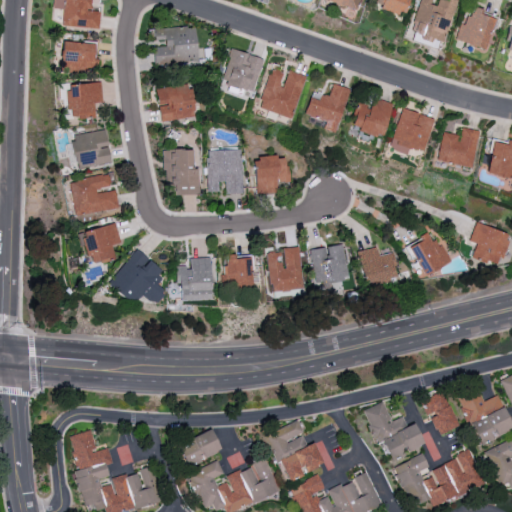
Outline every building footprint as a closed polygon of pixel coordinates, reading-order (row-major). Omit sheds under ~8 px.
[(91,0),(52,0),(52,9),(62,9),(61,26),(98,28),(99,12),(91,11),(91,0)] [(325,0),(356,9),(358,0),(325,0)] [(408,0),(372,0),(372,2),(380,5),(379,9),(403,17),(408,0)] [(487,50),(497,16),(470,8),(466,25),(459,23),(454,41),(487,50)] [(197,61),(195,26),(152,28),(154,63),(197,61)] [(511,27),(508,26),(503,52),(511,53),(511,27)] [(60,72),(92,73),(93,43),(61,42),(60,72)] [(263,59),(230,49),(219,83),(252,93),(263,59)] [(291,118),(305,77),(286,70),(285,73),(270,69),(257,107),(291,118)] [(93,103),(100,103),(100,83),(65,84),(66,118),(94,117),(93,103)] [(160,122),(195,117),(190,84),(155,89),(160,122)] [(335,132),(349,89),(331,84),(327,96),(311,91),(303,115),(325,121),(322,128),(335,132)] [(392,104),(372,98),(370,105),(358,102),(350,128),(382,137),(392,104)] [(423,152),(433,119),(400,108),(388,148),(406,154),(408,147),(423,152)] [(470,168),(478,131),(460,127),(458,135),(441,132),(435,161),(470,168)] [(110,163),(104,129),(70,136),(76,169),(110,163)] [(485,174),(511,179),(511,142),(492,138),(485,174)] [(168,195),(197,195),(197,168),(192,168),(192,149),(161,150),(161,171),(167,171),(168,195)] [(240,149),(206,150),(207,192),(218,191),(217,182),(224,181),(224,194),(242,193),(240,149)] [(255,194),(276,193),(276,183),(289,182),(289,167),(284,167),(284,155),(254,157),(255,194)] [(67,182),(74,217),(118,209),(114,188),(111,189),(108,174),(67,182)] [(119,243),(115,223),(80,232),(88,264),(114,258),(111,245),(119,243)] [(507,233),(474,223),(469,242),(474,243),(470,258),(497,266),(507,233)] [(437,238),(431,241),(426,233),(406,244),(423,275),(449,261),(437,238)] [(341,244),(308,249),(314,286),(347,280),(341,244)] [(265,248),(268,291),(301,289),(298,247),(282,248),(283,253),(273,253),(272,247),(265,248)] [(355,252),(364,285),(396,277),(389,252),(377,255),(375,247),(355,252)] [(154,304),(163,291),(154,284),(164,271),(134,249),(107,286),(132,304),(139,294),(154,304)] [(251,287),(251,257),(234,257),(234,254),(226,255),(226,265),(222,265),(223,287),(251,287)] [(209,258),(187,258),(188,265),(177,266),(177,301),(210,300),(209,258)] [(511,374),(498,380),(511,407),(511,406),(511,374)] [(498,395),(481,402),(476,389),(458,396),(477,444),(511,431),(498,395)] [(434,435),(455,428),(444,392),(423,398),(434,435)] [(361,410),(374,443),(380,440),(389,461),(423,447),(413,423),(405,426),(401,416),(389,421),(382,402),(361,410)] [(322,465),(312,442),(304,445),(299,434),(302,432),(297,421),(262,436),(274,464),(278,462),(286,481),(322,465)] [(149,468),(110,478),(111,484),(100,487),(97,478),(107,476),(105,465),(111,463),(107,448),(94,451),(89,430),(67,436),(76,470),(72,471),(81,507),(92,504),(94,511),(102,508),(103,511),(121,511),(158,503),(149,468)] [(176,444),(186,466),(220,452),(210,430),(176,444)] [(511,465),(508,457),(511,455),(511,438),(482,451),(499,492),(511,486),(511,465)] [(483,485),(469,449),(454,454),(456,459),(429,470),(432,476),(421,480),(417,471),(426,467),(421,454),(392,466),(408,508),(427,500),(429,506),(483,485)] [(229,511),(278,492),(265,459),(224,476),(226,481),(215,486),(212,478),(222,474),(216,461),(186,474),(200,509),(210,505),(213,511),(222,507),(223,511),(229,511)] [(367,511),(379,508),(367,472),(351,477),(352,481),(326,490),(328,496),(316,500),(313,492),(322,490),(318,477),(285,488),(290,504),(295,502),(298,511),(367,511)]
